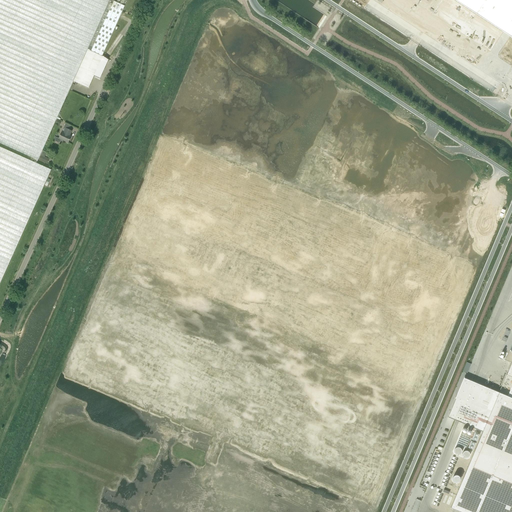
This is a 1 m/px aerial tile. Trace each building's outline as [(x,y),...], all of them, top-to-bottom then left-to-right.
[(0,0),(0,143),(34,158),(38,160),(73,82),(88,50),(102,56),(125,6),(110,0),(0,0)] [(511,0),(453,0),(511,38),(511,0)] [(397,29),(400,22),(393,18),(390,26),(397,29)] [(109,60),(102,56),(88,50),(73,82),(88,88),(94,76),(100,78),(109,60)] [(495,50),(483,70),(487,73),(500,53),(495,50)] [(69,136),(72,131),(66,128),(64,132),(62,131),(59,138),(68,143),(71,137),(69,136)] [(0,147),(0,283),(51,170),(36,163),(38,160),(34,158),(32,162),(0,147)] [(38,160),(47,164),(49,159),(41,155),(38,160)] [(501,350),(498,356),(504,359),(507,352),(501,350)] [(464,378),(448,417),(455,420),(457,421),(482,432),(450,508),(460,511),(511,511),(511,360),(499,393),(473,382),(464,378)] [(417,499),(410,511),(416,511),(421,501),(417,499)]
